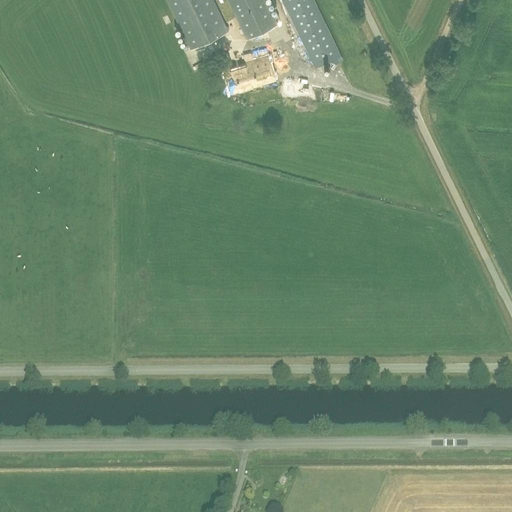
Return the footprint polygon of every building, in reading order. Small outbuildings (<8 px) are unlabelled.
[(166,0),(191,49),(229,31),(228,30),(229,29),(228,26),(226,26),(213,0),(166,0)] [(228,0),(247,38),(277,23),(265,0),(228,0)] [(343,61),(313,0),(282,0),(316,68),(334,60),(336,64),(343,61)] [(222,68),(231,65),(228,53),(219,55),(222,68)] [(231,93),(276,79),(269,56),(225,70),(231,93)]
